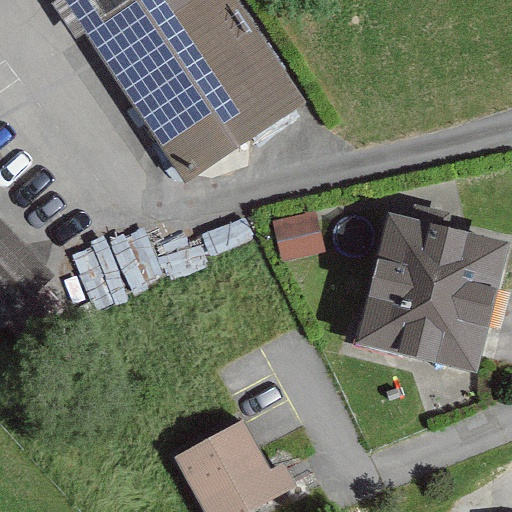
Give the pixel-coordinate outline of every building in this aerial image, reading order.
[(73,0),(183,175),(270,121),(194,0),(73,0)] [(476,388),(507,251),(399,226),(368,363),(476,388)] [(0,243),(0,303),(30,275),(0,243)] [(198,511),(248,511),(281,492),(244,430),(174,472),(198,511)] [(468,511),(511,511),(511,497),(469,496),(468,511)]
